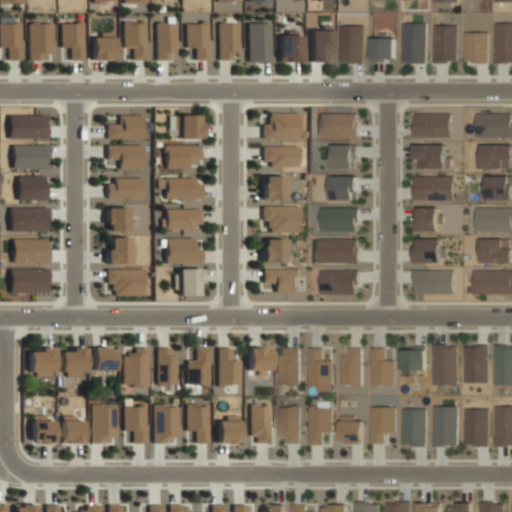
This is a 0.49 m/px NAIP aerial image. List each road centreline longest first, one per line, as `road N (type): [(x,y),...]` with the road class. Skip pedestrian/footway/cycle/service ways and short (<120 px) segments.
road 1 (residential): [(511,474),(35,473),(20,468),(6,445),(0,318)]
road 2 (residential): [(0,91),(511,92)]
road 3 (residential): [(6,318),(511,316)]
road 4 (residential): [(74,91),(75,318)]
road 5 (residential): [(229,317),(229,91)]
road 6 (residential): [(387,316),(388,92)]
